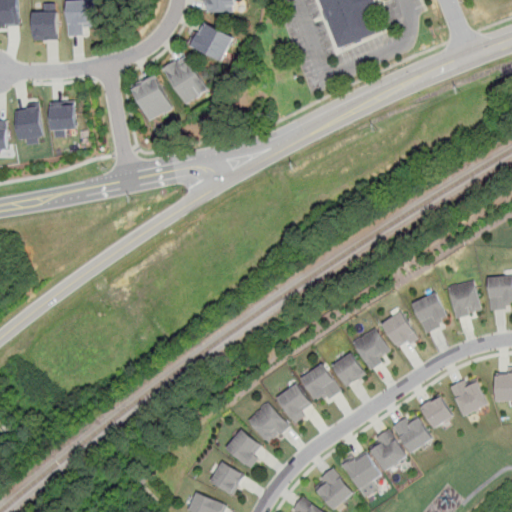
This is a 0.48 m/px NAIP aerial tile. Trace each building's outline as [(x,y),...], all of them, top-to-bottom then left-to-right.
[(21,0),(22,24),(0,24),(0,0),(21,0)] [(80,0),(70,1),(71,35),(86,35),(86,26),(99,26),(98,0),(80,0)] [(204,0),(204,11),(228,12),(228,0),(204,0)] [(321,0),(339,49),(379,34),(371,11),(379,8),(376,0),(321,0)] [(60,9),(60,40),(36,40),(35,11),(46,10),(46,2),(56,2),(56,9),(60,9)] [(196,49),(224,61),(234,37),(207,25),(196,49)] [(188,104),(212,89),(187,53),(164,67),(188,104)] [(133,84),(152,120),(176,108),(156,73),(133,84)] [(53,102),(54,130),(56,130),(57,136),(68,136),(68,129),(79,129),(77,100),(53,102)] [(18,110),(22,139),(29,138),(30,145),(42,142),(40,136),(46,135),(41,102),(29,104),(30,108),(18,110)] [(0,149),(10,149),(9,119),(0,119),(0,149)] [(492,309),(511,307),(511,274),(488,276),(492,309)] [(483,310),(474,280),(449,287),(458,317),(483,310)] [(427,332),(450,321),(436,293),(413,305),(427,332)] [(418,336),(402,311),(383,324),(399,348),(418,336)] [(393,349),(377,326),(354,342),(373,370),(387,360),(384,355),(393,349)] [(334,368),(349,389),(369,374),(353,354),(334,368)] [(343,389),(325,363),(303,379),(318,400),(328,394),(331,398),(343,389)] [(497,374),(497,400),(511,400),(511,365),(506,365),(506,374),(497,374)] [(490,405),(476,378),(467,382),(466,379),(451,387),(466,417),(490,405)] [(306,409),(314,401),(299,383),(280,400),(300,422),(310,413),(306,409)] [(421,406),(436,428),(456,416),(442,395),(429,404),(428,401),(421,406)] [(292,425),(269,402),(250,421),(272,444),(292,425)] [(418,414),(435,438),(414,453),(395,425),(408,416),(410,420),(418,414)] [(228,448),(253,467),(260,457),(255,453),(263,444),(244,429),(228,448)] [(369,447),(388,472),(409,456),(391,430),(369,447)] [(344,464),(363,490),(383,475),(364,449),(344,464)] [(247,475),(225,460),(212,479),(234,494),(247,475)] [(356,491),(333,468),(314,486),(337,509),(356,491)] [(191,510),(196,511),(225,511),(229,504),(199,492),(191,510)] [(326,511),(304,496),(293,511),(326,511)]
